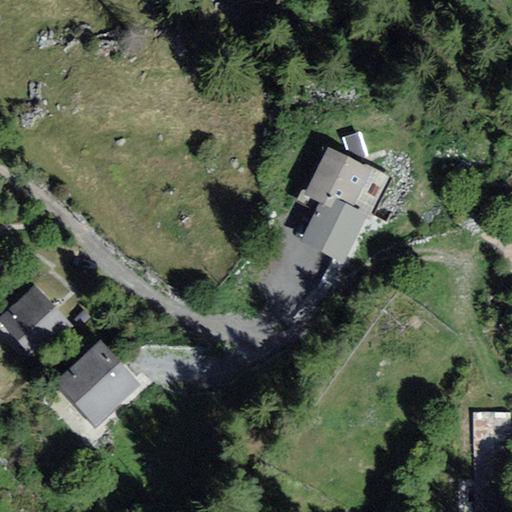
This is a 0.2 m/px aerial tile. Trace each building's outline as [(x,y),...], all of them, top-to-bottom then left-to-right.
[(341,210),(359,176),(323,158),(306,191),(341,210)] [(331,262),(355,221),(324,204),(301,246),(331,262)] [(53,329),(25,299),(0,321),(0,330),(23,356),(53,329)] [(115,385),(84,351),(44,388),(76,421),(115,385)] [(506,511),(502,413),(464,414),(468,511),(506,511)]
